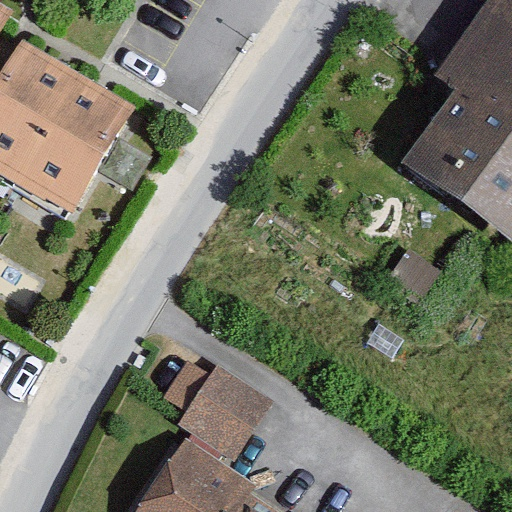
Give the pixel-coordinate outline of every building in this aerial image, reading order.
[(511,0),(489,0),(434,76),(456,92),(405,162),(511,239),(511,0)] [(0,34),(11,14),(0,6),(0,34)] [(80,77),(24,45),(0,85),(0,163),(21,176),(80,77)] [(78,209),(136,110),(80,77),(21,176),(78,209)] [(409,248),(387,275),(420,301),(442,274),(409,248)] [(272,404),(217,369),(212,377),(189,362),(164,399),(185,412),(180,419),(176,425),(234,462),(272,404)] [(224,511),(245,481),(183,441),(135,511),(224,511)] [(292,511),(245,481),(224,511),(292,511)]
